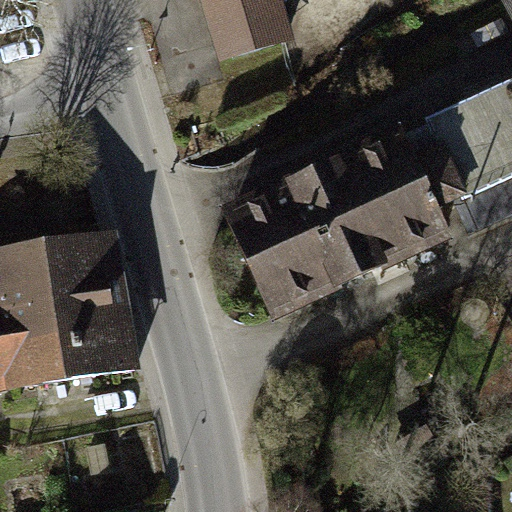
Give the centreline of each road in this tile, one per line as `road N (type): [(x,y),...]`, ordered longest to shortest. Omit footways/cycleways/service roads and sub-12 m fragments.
road 1 (tertiary): [(218,511),(201,394),(86,0)]
road 2 (unknown): [(201,394),(414,280),(511,243)]
